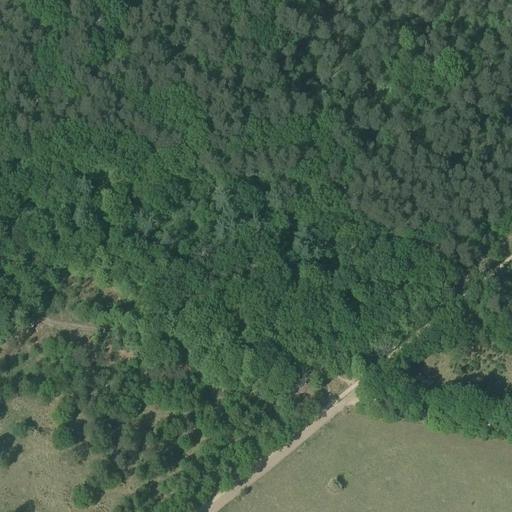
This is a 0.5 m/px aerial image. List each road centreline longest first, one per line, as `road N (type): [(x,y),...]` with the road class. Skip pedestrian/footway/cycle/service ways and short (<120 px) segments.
road 1 (track): [(0,310),(339,379),(358,390)]
road 2 (track): [(311,0),(382,120),(403,135),(511,157)]
road 3 (track): [(358,390),(511,264)]
road 4 (track): [(211,511),(358,390)]
road 5 (track): [(358,390),(401,412),(511,431)]
